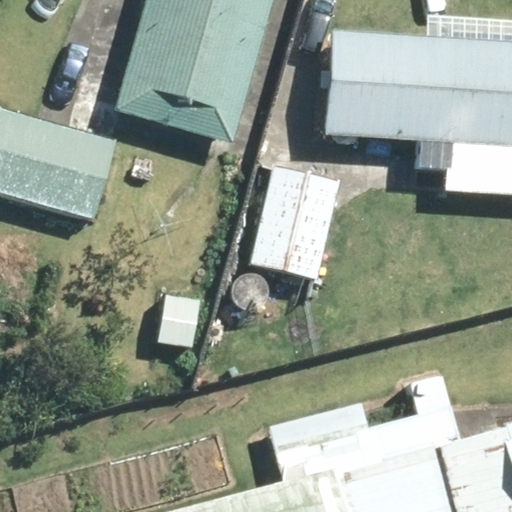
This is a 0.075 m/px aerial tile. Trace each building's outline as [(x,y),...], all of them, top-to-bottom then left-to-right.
[(145,0),(112,122),(223,152),(265,0),(145,0)] [(511,59),(327,50),(322,144),(511,153),(511,59)] [(0,122),(0,206),(82,227),(102,148),(0,122)] [(267,180),(243,275),(304,290),(328,195),(267,180)] [(511,511),(511,444),(259,511),(511,511)]
